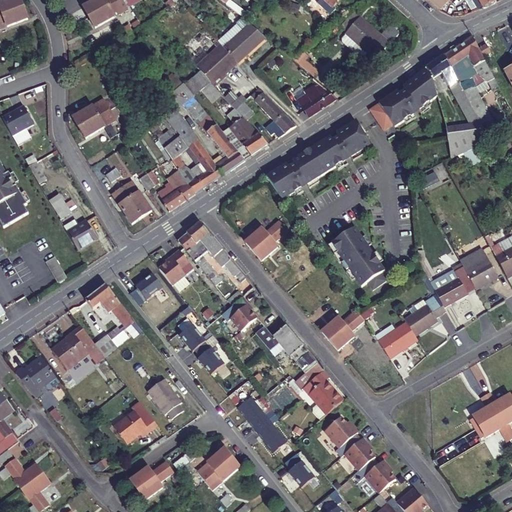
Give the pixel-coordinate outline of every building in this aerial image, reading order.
[(0,17),(24,8),(20,0),(10,0),(0,4),(0,8),(0,9),(0,8),(0,17)] [(78,22),(111,4),(109,0),(97,0),(73,13),(78,22)] [(320,0),(331,10),(341,0),(320,0)] [(462,14),(463,14),(446,0),(437,6),(439,8),(442,10),(444,11),(447,12),(450,13),(453,14),(456,14),(460,14),(462,14)] [(111,4),(78,22),(83,32),(103,20),(101,16),(108,13),(107,11),(113,7),(111,4)] [(0,17),(0,29),(0,27),(0,25),(6,23),(7,27),(28,19),(24,8),(0,17)] [(356,20),(343,36),(374,61),(395,35),(385,27),(377,37),(356,20)] [(224,51),(238,66),(267,40),(251,26),(224,51)] [(499,89),(499,87),(483,56),(475,41),(473,39),(446,58),(462,87),(478,78),(479,78),(489,85),(491,84),(495,91),(499,89)] [(482,50),(485,55),(491,52),(488,46),(482,50)] [(203,75),(215,89),(226,80),(224,79),(238,66),(224,51),(222,49),(199,70),(203,75)] [(300,53),(292,59),(314,77),(318,72),(305,60),(307,59),(300,53)] [(492,142),(463,89),(462,87),(446,58),(427,70),(426,71),(434,82),(441,76),(470,126),(446,129),(448,143),(450,160),(470,152),(478,148),(492,142)] [(376,120),(384,131),(393,126),(395,129),(414,116),(413,114),(419,111),(419,112),(437,99),(432,83),(434,82),(426,71),(404,88),(400,91),(379,104),(385,114),(376,120)] [(203,94),(230,125),(235,121),(237,125),(244,120),(237,113),(223,97),(215,89),(203,75),(186,88),(195,99),(203,94)] [(195,100),(195,99),(186,88),(177,77),(159,91),(176,111),(178,114),(185,108),(195,100)] [(337,100),(321,86),(317,89),(315,88),(307,94),(308,96),(299,102),(309,119),(337,100)] [(511,119),(511,109),(499,87),(499,89),(495,91),(511,119)] [(495,148),(497,152),(511,144),(511,143),(507,134),(503,136),(497,125),(495,126),(482,102),(480,102),(472,89),(467,92),(465,88),(463,89),(492,142),(495,148)] [(245,105),(247,102),(233,89),(223,97),(237,113),(245,105)] [(260,89),(251,98),(273,122),(265,130),(271,136),(274,135),(279,139),(296,128),(260,89)] [(121,106),(127,102),(122,95),(116,99),(121,106)] [(195,100),(185,108),(191,115),(201,108),(195,100)] [(80,130),(111,111),(106,102),(75,120),(80,130)] [(127,102),(121,106),(125,113),(131,109),(127,102)] [(370,110),(376,120),(385,114),(379,104),(370,110)] [(237,113),(244,120),(245,122),(253,114),(245,105),(237,113)] [(25,106),(4,118),(14,137),(36,125),(25,106)] [(201,108),(191,115),(222,153),(228,160),(224,163),(218,167),(224,176),(245,162),(223,134),(201,108)] [(117,122),(111,111),(80,130),(86,140),(117,122)] [(196,179),(188,185),(195,195),(223,177),(197,142),(198,141),(190,130),(190,129),(178,114),(168,122),(175,131),(177,135),(179,134),(183,140),(190,149),(196,159),(200,164),(192,170),(196,179)] [(251,158),(268,147),(245,122),(244,120),(237,125),(235,121),(230,125),(228,126),(230,129),(251,158)] [(356,122),(267,178),(283,202),(303,190),(302,188),(307,185),(308,186),(346,162),(345,160),(351,157),(352,158),(371,146),(356,122)] [(159,142),(166,138),(156,126),(150,130),(151,131),(159,142)] [(223,134),(245,162),(251,158),(230,129),(223,134)] [(177,135),(175,131),(166,138),(173,146),(183,140),(179,134),(177,135)] [(165,152),(176,167),(179,172),(186,167),(178,157),(190,149),(183,140),(173,146),(166,138),(159,142),(166,151),(165,152)] [(478,148),(481,154),(495,148),(492,142),(478,148)] [(478,148),(470,152),(473,158),(481,154),(478,148)] [(228,160),(222,153),(218,155),(224,163),(228,160)] [(38,161),(30,165),(40,183),(48,179),(38,161)] [(0,163),(0,219),(3,225),(28,212),(24,204),(28,202),(10,170),(5,173),(0,163)] [(170,170),(174,178),(180,174),(179,172),(176,167),(170,170)] [(180,174),(188,185),(196,179),(192,170),(186,167),(179,172),(180,174)] [(119,169),(111,174),(116,182),(124,177),(119,169)] [(116,182),(111,174),(104,179),(110,186),(116,182)] [(195,196),(188,185),(180,174),(174,178),(178,184),(182,190),(178,192),(163,202),(170,212),(195,196)] [(155,189),(147,176),(141,180),(149,193),(150,192),(155,189)] [(122,189),(142,219),(152,212),(131,182),(122,189)] [(142,219),(122,189),(112,196),(133,225),(142,219)] [(67,190),(50,200),(61,219),(78,209),(67,190)] [(64,226),(67,232),(79,226),(75,220),(64,226)] [(79,226),(67,232),(77,250),(97,240),(87,221),(79,226)] [(253,251),(284,226),(281,222),(267,234),(262,228),(246,242),(253,251)] [(246,280),(200,225),(178,242),(215,287),(223,282),(203,259),(210,253),(224,269),(226,267),(236,279),(237,278),(242,284),(246,280)] [(253,251),(260,259),(262,261),(278,247),(273,242),(287,230),(284,226),(253,251)] [(355,229),(331,245),(344,263),(342,265),(346,271),(348,270),(361,289),(367,285),(372,292),(386,283),(381,276),(384,273),(372,254),(370,255),(366,249),(368,248),(355,229)] [(511,247),(495,256),(507,278),(511,274),(511,247)] [(465,272),(475,291),(496,279),(481,251),(460,263),(462,266),(465,272)] [(172,260),(160,270),(173,287),(186,276),(181,270),(189,263),(179,252),(171,258),(172,260)] [(53,256),(45,260),(57,282),(65,278),(53,256)] [(436,294),(443,308),(467,295),(458,279),(453,270),(430,283),(434,291),(436,294)] [(106,286),(85,302),(93,310),(100,305),(108,313),(111,312),(126,329),(135,322),(106,286)] [(238,302),(243,297),(239,292),(230,299),(229,297),(225,300),(226,301),(222,304),(227,311),(238,302)] [(443,308),(436,294),(424,302),(425,306),(403,320),(405,323),(414,337),(437,322),(435,319),(445,312),(443,308)] [(242,299),(221,317),(227,324),(230,321),(240,334),(256,320),(246,307),(248,306),(242,299)] [(356,318),(358,316),(354,311),(340,323),(336,318),(319,331),(327,340),(356,318)] [(371,317),(366,311),(362,314),(359,315),(360,316),(363,321),(371,317)] [(327,340),(335,350),(351,336),(347,331),(361,320),(358,316),(356,318),(327,340)] [(377,341),(389,359),(417,341),(414,337),(405,323),(377,341)] [(258,334),(255,336),(276,361),(279,360),(276,356),(283,351),(290,360),(292,358),(305,374),(317,364),(288,329),(275,339),(265,327),(262,329),(258,334)] [(94,346),(80,329),(71,336),(73,338),(52,354),(67,373),(89,356),(96,365),(105,359),(104,358),(94,346)] [(116,349),(111,342),(106,336),(94,346),(104,358),(116,349)] [(15,375),(25,389),(34,399),(41,394),(38,390),(44,386),(47,391),(50,391),(59,384),(55,378),(41,359),(24,371),(22,369),(15,375)] [(324,372),(317,364),(305,374),(312,382),(324,372)] [(324,372),(312,382),(319,389),(314,394),(327,410),(343,399),(330,382),(331,380),(324,372)] [(164,379),(146,393),(165,415),(167,413),(172,419),(184,409),(180,403),(182,401),(164,379)] [(296,385),(301,392),(308,385),(303,379),(296,385)] [(301,392),(305,396),(312,390),(308,385),(301,392)] [(483,394),(497,417),(511,407),(511,395),(510,397),(508,395),(496,403),(488,391),(483,394)] [(497,417),(483,394),(478,397),(485,409),(472,417),(473,419),(469,421),(474,430),(497,417)] [(4,403),(0,406),(0,439),(0,440),(1,441),(10,433),(1,421),(12,413),(4,403)] [(159,428),(141,405),(133,411),(135,414),(123,422),(124,423),(115,431),(127,446),(140,436),(143,440),(159,428)] [(511,407),(497,417),(511,440),(511,439),(511,429),(509,424),(511,422),(511,407)] [(497,417),(474,430),(481,440),(484,438),(485,439),(498,431),(506,443),(511,440),(497,417)] [(340,418),(323,432),(338,449),(334,452),(340,458),(343,455),(357,472),(352,476),(357,483),(364,478),(378,494),(394,480),(385,470),(388,468),(382,461),(377,465),(372,460),(374,458),(366,449),(368,447),(362,439),(360,441),(355,435),(357,433),(351,427),(349,429),(340,418)] [(452,442),(463,437),(457,423),(446,428),(452,442)] [(0,456),(0,464),(1,466),(24,450),(19,443),(0,456)] [(204,482),(232,459),(225,450),(197,473),(204,482)] [(188,453),(184,456),(190,464),(198,458),(193,453),(191,456),(188,453)] [(232,459),(204,482),(212,491),(240,468),(232,459)] [(21,492),(42,476),(36,467),(25,475),(15,461),(4,469),(5,470),(0,473),(0,477),(3,481),(10,476),(14,482),(21,492)] [(130,483),(137,493),(170,469),(166,464),(151,475),(148,470),(130,483)] [(170,469),(137,493),(144,502),(162,489),(158,485),(173,474),(170,469)] [(42,476),(21,492),(28,502),(29,501),(33,507),(26,511),(40,511),(48,507),(39,494),(49,486),(42,476)] [(386,506),(378,511),(419,511),(426,506),(412,490),(396,504),(391,499),(385,504),(386,506)] [(226,494),(219,499),(224,506),(229,502),(227,500),(229,498),(226,494)]
